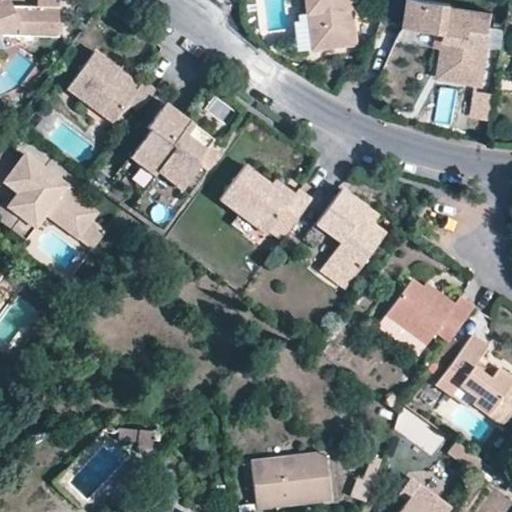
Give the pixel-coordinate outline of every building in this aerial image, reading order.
[(308,0),(311,20),(315,57),(358,53),(352,0),(308,0)] [(439,78),(481,85),(491,14),(450,8),(450,5),(419,0),(408,0),(405,28),(445,35),(439,78)] [(0,32),(55,36),(57,6),(35,5),(0,2),(0,32)] [(315,57),(311,20),(301,21),(302,29),(297,29),(300,59),(315,57)] [(138,111),(156,88),(144,79),(140,83),(135,90),(116,76),(121,69),(94,50),(68,88),(113,122),(127,103),(138,111)] [(135,90),(140,83),(121,69),(116,76),(135,90)] [(439,88),(436,121),(449,122),(452,89),(439,88)] [(490,121),(494,95),(475,92),(471,118),(490,121)] [(149,131),(134,151),(136,163),(154,175),(157,171),(172,182),(182,182),(195,166),(192,163),(207,144),(205,133),(169,106),(160,108),(145,128),(149,131)] [(44,212),(62,225),(65,219),(81,231),(96,210),(62,186),(63,183),(20,151),(14,158),(0,147),(0,180),(14,191),(5,202),(0,198),(0,218),(12,227),(21,215),(35,224),(44,212)] [(282,237),(312,197),(300,188),(297,192),(293,198),(273,182),(245,162),(222,196),(268,231),(270,228),(282,237)] [(293,198),(297,192),(277,177),(273,182),(293,198)] [(360,214),(367,206),(343,189),(319,222),(324,227),(340,239),(328,255),(354,275),(386,232),(371,222),(360,214)] [(360,214),(371,222),(378,213),(367,206),(360,214)] [(21,215),(12,227),(26,237),(35,224),(21,215)] [(65,219),(62,225),(77,236),(81,231),(65,219)] [(312,244),(324,227),(319,222),(317,221),(305,238),(312,244)] [(354,275),(328,255),(317,270),(343,289),(354,275)] [(450,339),(473,307),(460,297),(457,302),(453,308),(425,287),(413,278),(386,313),(427,344),(437,330),(450,339)] [(453,308),(457,302),(430,281),(425,287),(453,308)] [(78,294),(87,301),(95,289),(86,283),(78,294)] [(473,335),(436,384),(452,396),(459,386),(475,398),(472,403),(502,426),(511,412),(511,379),(497,368),(491,377),(475,366),(481,357),(489,346),(473,335)] [(497,368),(481,357),(475,366),(491,377),(497,368)] [(468,408),(472,403),(475,398),(459,386),(452,396),(468,408)] [(140,431),(120,428),(119,438),(138,441),(140,431)] [(155,434),(140,431),(138,441),(137,451),(152,453),(155,434)] [(371,479),(380,455),(373,452),(364,476),(371,479)] [(323,453),(249,462),(254,506),(271,504),(270,501),(298,498),(299,501),(329,497),(323,453)] [(371,479),(364,476),(357,473),(350,492),(364,498),(371,479)] [(430,511),(445,511),(450,506),(409,477),(399,489),(408,495),(430,511)] [(430,511),(408,495),(395,511),(430,511)]
